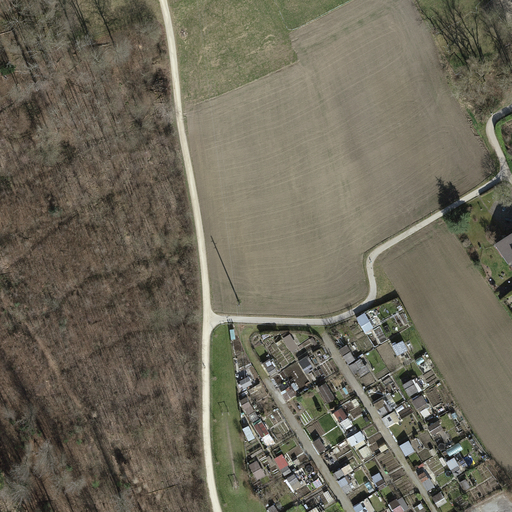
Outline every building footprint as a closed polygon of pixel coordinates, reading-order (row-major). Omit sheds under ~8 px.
[(511,265),(511,234),(496,245),(507,262),(509,261),(511,265)] [(359,317),(366,332),(375,328),(368,312),(359,317)] [(369,332),(376,346),(389,340),(381,325),(369,332)] [(293,334),(286,336),(292,352),(299,349),(293,334)] [(405,341),(395,346),(399,355),(409,350),(405,341)] [(342,348),(349,364),(356,360),(349,345),(342,348)] [(366,358),(351,364),(356,376),(371,370),(366,358)] [(274,378),(277,387),(292,381),(289,372),(274,378)] [(415,379),(405,383),(410,396),(420,392),(415,379)] [(330,403),(337,399),(328,384),(321,389),(330,403)] [(423,394),(413,401),(422,414),(432,408),(423,394)] [(257,436),(265,433),(251,395),(243,398),(257,436)] [(396,398),(386,401),(390,410),(399,407),(396,398)] [(344,407),(334,412),(340,422),(349,418),(344,407)] [(405,407),(397,411),(402,421),(410,417),(405,407)] [(388,426),(401,422),(398,412),(385,416),(388,426)] [(430,426),(434,435),(444,430),(440,421),(430,426)] [(353,447),(367,439),(363,431),(349,438),(353,447)] [(321,453),(327,449),(321,437),(314,441),(321,453)] [(347,441),(334,447),(337,453),(350,447),(347,441)] [(402,445),(407,455),(415,451),(411,441),(402,445)] [(259,479),(267,475),(259,459),(251,463),(259,479)] [(341,477),(353,472),(351,466),(338,472),(341,477)] [(419,475),(427,489),(435,485),(426,471),(419,475)] [(374,475),(379,490),(388,487),(382,472),(374,475)] [(295,490),(303,486),(297,474),(289,477),(295,490)] [(340,479),(346,493),(353,490),(347,476),(340,479)] [(440,507),(448,502),(443,492),(434,497),(440,507)] [(394,511),(403,511),(410,510),(405,497),(391,501),(394,511)] [(358,511),(376,511),(371,498),(355,504),(358,511)]
